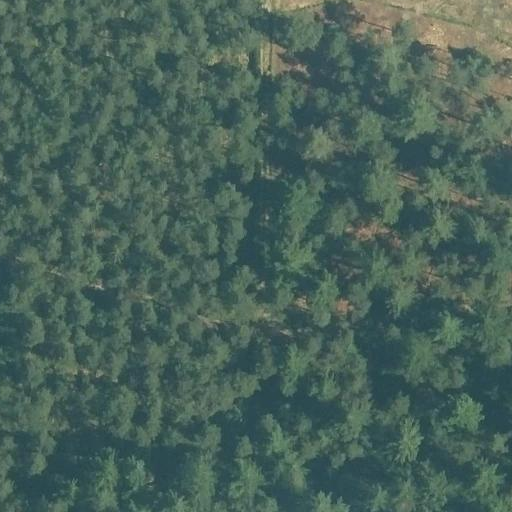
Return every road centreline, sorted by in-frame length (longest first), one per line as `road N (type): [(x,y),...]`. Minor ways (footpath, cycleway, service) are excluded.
road 1 (track): [(0,258),(240,331),(309,332),(461,308),(511,309)]
road 2 (track): [(385,325),(365,511)]
